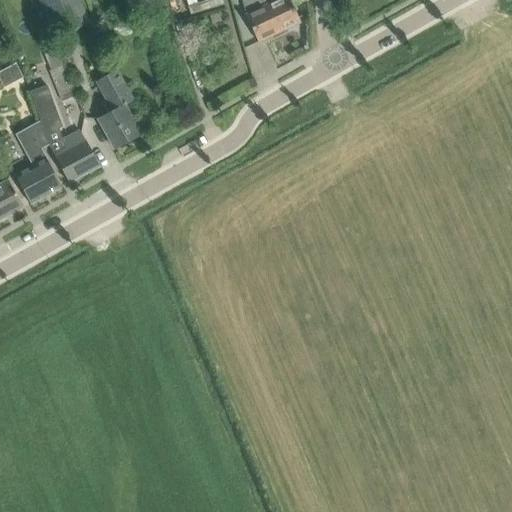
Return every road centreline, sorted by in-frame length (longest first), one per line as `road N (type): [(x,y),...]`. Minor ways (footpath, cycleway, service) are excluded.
road 1 (tertiary): [(0,276),(236,145),(262,109),(324,73)]
road 2 (tertiary): [(324,73),(458,0)]
